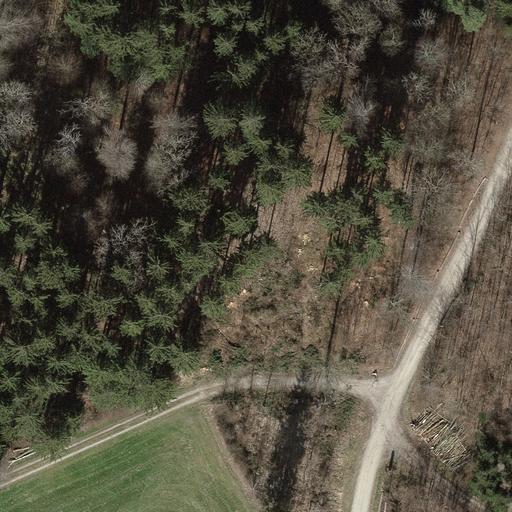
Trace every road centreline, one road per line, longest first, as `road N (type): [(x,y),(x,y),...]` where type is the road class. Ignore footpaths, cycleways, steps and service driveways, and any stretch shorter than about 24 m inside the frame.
road 1 (track): [(0,481),(188,396),(238,384),(399,383)]
road 2 (track): [(511,161),(399,383),(361,511)]
road 3 (track): [(487,511),(380,435)]
